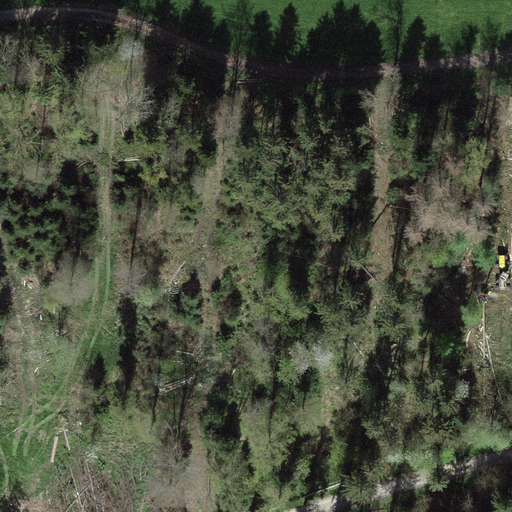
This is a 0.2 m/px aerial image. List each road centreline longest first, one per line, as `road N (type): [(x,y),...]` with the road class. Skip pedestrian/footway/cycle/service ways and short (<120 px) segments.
road 1 (track): [(511,53),(268,75),(87,10),(0,16)]
road 2 (track): [(511,458),(323,511)]
